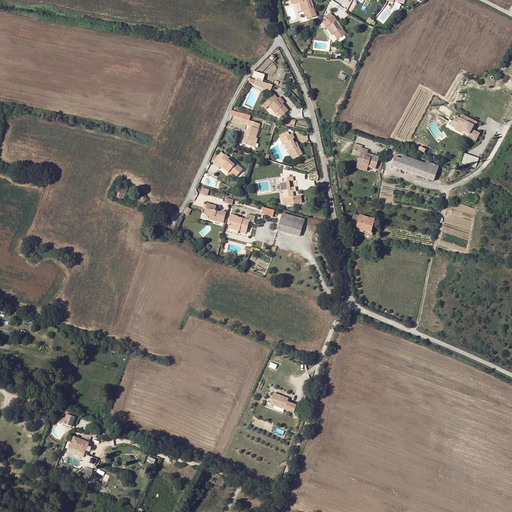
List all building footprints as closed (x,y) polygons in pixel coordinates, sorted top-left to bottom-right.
[(290,0),(291,4),(294,3),(294,4),(299,3),(302,12),(306,10),(307,14),(305,15),(307,19),(316,16),(313,8),(311,9),(309,4),(308,0),(290,0)] [(327,21),(323,23),(331,36),(333,34),(337,40),(345,34),(341,28),(339,29),(334,22),(336,21),(333,17),(327,21)] [(282,107),(281,105),(276,100),(277,99),(271,97),(262,105),(265,109),(269,106),(275,114),(277,112),(281,117),(288,111),(284,106),(282,107)] [(285,124),(294,127),(296,120),(287,117),(285,124)] [(468,119),(466,123),(460,120),(455,129),(461,132),(462,132),(468,135),(470,130),(474,123),(474,122),(468,119)] [(252,146),(254,138),(256,138),(260,124),(249,121),(247,126),(249,127),(248,131),(247,135),(244,135),(242,143),(252,146)] [(290,151),(294,159),(303,154),(299,147),(297,147),(295,143),(293,139),(294,138),(292,134),(280,140),(282,144),(284,144),(288,152),(290,151)] [(368,167),(376,169),(379,157),(371,155),(371,158),(366,157),(367,153),(368,150),(362,148),(362,147),(355,144),(352,155),(359,157),(357,166),(361,167),(361,168),(367,170),(368,167)] [(464,153),(461,163),(476,167),(479,158),(464,153)] [(225,154),(215,166),(219,169),(221,167),(228,173),(231,170),(234,173),(233,174),(236,177),(243,169),(236,164),(235,165),(231,162),(228,159),(229,157),(225,154)] [(434,181),(437,172),(401,159),(397,168),(434,181)] [(294,180),(293,177),(283,178),(284,182),(279,183),(281,192),(283,192),(284,198),(287,198),(288,205),(302,203),(302,196),(294,197),(293,187),(290,187),(290,185),(289,181),(294,180)] [(201,187),(200,194),(207,195),(209,189),(201,187)] [(223,223),(225,212),(216,210),(217,205),(206,203),(203,214),(209,215),(207,220),(223,223)] [(272,217),(274,211),(263,208),(262,214),(272,217)] [(254,222),(255,217),(247,214),(245,220),(237,217),(231,215),(228,228),(239,231),(240,227),(247,229),(249,221),(254,222)] [(299,236),(304,220),(282,214),(277,230),(299,236)] [(351,225),(351,228),(356,229),(355,231),(363,233),(364,232),(371,234),(375,220),(359,216),(358,221),(353,219),(352,219),(351,225)] [(281,408),(293,413),(296,406),(286,402),(287,399),(285,398),(272,393),(268,404),(281,408)] [(62,424),(71,427),(74,418),(65,415),(62,424)] [(83,454),(87,443),(73,436),(68,447),(83,454)] [(82,457),(83,454),(68,447),(67,451),(82,457)] [(93,455),(82,461),(87,469),(97,463),(93,455)]
